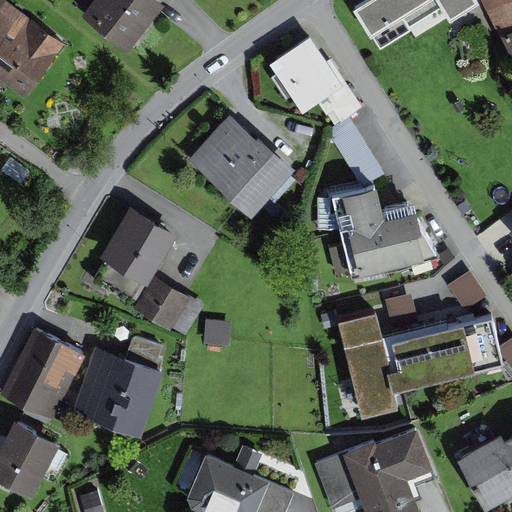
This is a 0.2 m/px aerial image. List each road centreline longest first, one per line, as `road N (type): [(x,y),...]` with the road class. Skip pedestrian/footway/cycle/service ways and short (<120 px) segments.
road 1 (residential): [(0,356),(120,157),(174,96),(304,0)]
road 2 (residential): [(315,0),(511,294)]
